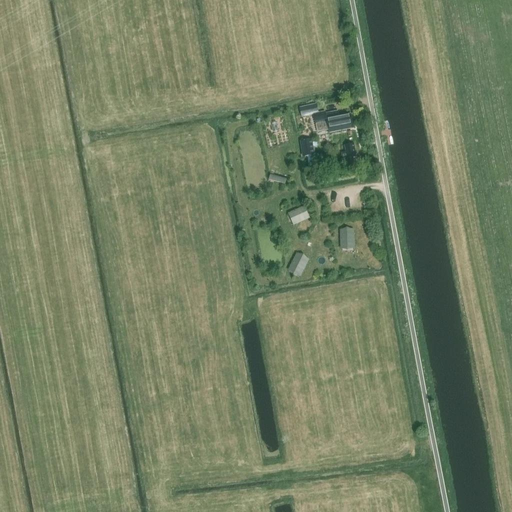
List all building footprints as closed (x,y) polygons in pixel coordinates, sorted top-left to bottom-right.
[(338,112),(325,115),(325,111),(317,113),(315,104),(299,108),(301,118),(314,115),(317,132),(328,130),(329,133),(354,128),(351,114),(339,117),(338,112)] [(312,156),(309,140),(300,142),(302,157),(312,156)] [(354,144),(345,146),(347,159),(357,157),(354,144)] [(304,206),(287,213),(292,225),(309,218),(304,206)] [(353,248),(352,225),(338,226),(339,249),(353,248)] [(303,272),(307,268),(295,257),(291,261),(303,272)]
